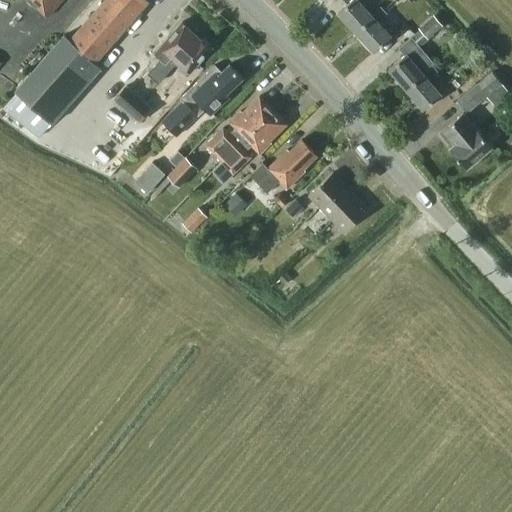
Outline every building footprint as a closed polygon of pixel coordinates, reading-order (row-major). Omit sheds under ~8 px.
[(16,92),(46,118),(52,123),(101,67),(95,62),(149,1),(148,0),(104,0),(70,39),(65,34),(15,91),(16,92)] [(28,0),(47,17),(62,0),(28,0)] [(373,16),(372,14),(362,4),(366,0),(351,0),(338,12),(356,32),(373,16)] [(373,16),(356,32),(374,52),(392,36),(378,21),(387,13),(381,6),(372,14),(373,16)] [(450,33),(434,14),(418,28),(419,31),(399,48),(405,55),(389,68),(406,89),(424,74),(423,72),(432,64),(434,63),(420,46),(435,33),(442,41),(450,33)] [(182,22),(155,53),(161,58),(155,65),(172,80),(175,76),(173,66),(181,65),(190,73),(212,48),(182,22)] [(177,135),(190,123),(206,108),(211,114),(229,97),(226,94),(243,78),(230,64),(222,71),(215,64),(181,99),(184,101),(163,121),(177,135)] [(424,74),(406,89),(424,109),(442,94),(429,79),(438,71),(432,64),(423,72),(424,74)] [(511,94),(492,72),(457,101),(467,112),(486,95),(496,108),(511,94)] [(126,86),(114,99),(139,121),(151,108),(126,86)] [(16,92),(2,109),(40,137),(52,123),(46,118),(16,92)] [(245,138),(273,110),(260,96),(243,112),(241,110),(229,122),(235,128),(230,133),(224,126),(207,143),(223,159),(238,144),(245,138)] [(238,144),(223,159),(234,171),(251,154),(246,150),(251,145),(260,153),(271,142),(269,140),(287,124),(273,110),(245,138),(238,144)] [(475,127),(463,112),(440,132),(453,147),(450,149),(467,168),(492,146),(476,127),(475,127)] [(262,163),(251,174),(267,191),(279,181),(286,189),(305,170),(304,169),(317,156),(302,139),(289,151),(287,149),(267,168),(262,163)] [(177,167),(185,157),(178,151),(170,160),(177,167)] [(172,172),(168,176),(180,187),(198,168),(186,157),(185,157),(177,167),(172,172)] [(136,180),(147,190),(164,173),(153,163),(136,180)] [(321,207),(345,184),(333,172),(309,195),(321,207)] [(333,220),(357,197),(345,184),(321,207),(333,220)] [(236,215),(248,204),(236,192),(225,204),(236,215)] [(281,194),(275,199),(282,207),(287,202),(281,194)] [(357,197),(333,220),(344,232),(369,209),(357,197)] [(303,208),(297,201),(287,210),(293,217),(303,208)] [(181,223),(191,233),(203,220),(194,211),(181,223)] [(286,272),(279,279),(285,284),(291,278),(286,272)]
